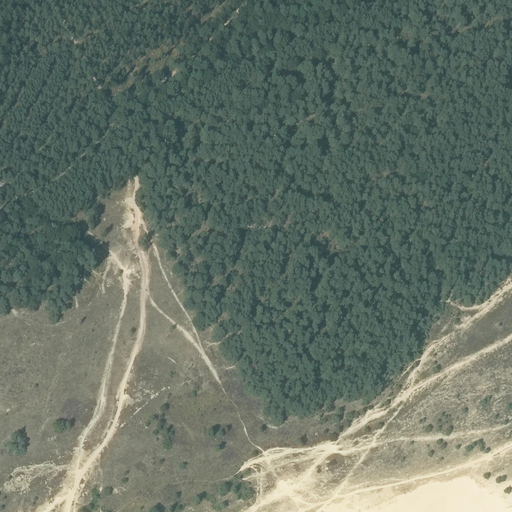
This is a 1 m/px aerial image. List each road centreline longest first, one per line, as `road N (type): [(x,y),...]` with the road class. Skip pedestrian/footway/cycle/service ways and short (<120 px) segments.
road 1 (track): [(109,101),(108,147),(135,183),(131,230),(145,271),(142,341),(110,434),(78,482),(70,511)]
road 2 (track): [(382,0),(128,123),(55,180),(0,208)]
road 3 (track): [(511,288),(426,350),(400,397),(355,422),(253,511)]
road 4 (track): [(249,0),(174,73),(65,121),(4,187)]
road 5 (track): [(403,0),(414,29),(511,77)]
